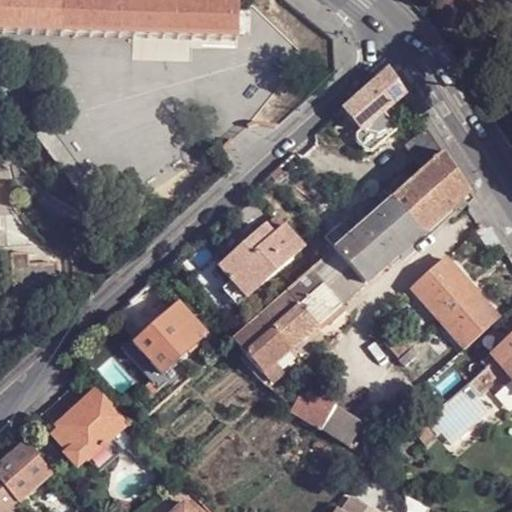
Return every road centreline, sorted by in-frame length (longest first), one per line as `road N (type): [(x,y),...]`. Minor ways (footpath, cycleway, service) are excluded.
road 1 (residential): [(409,39),(58,352),(0,417)]
road 2 (residential): [(511,200),(409,39)]
